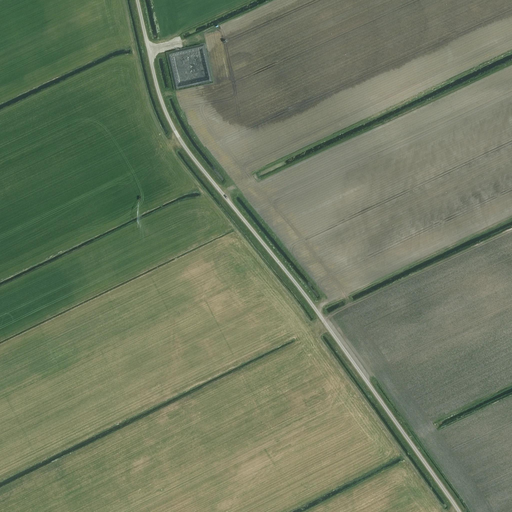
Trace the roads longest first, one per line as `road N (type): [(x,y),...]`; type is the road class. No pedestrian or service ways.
road 1 (unclassified): [(459,511),(315,309),(176,133),(136,0)]
road 2 (track): [(315,309),(511,215)]
